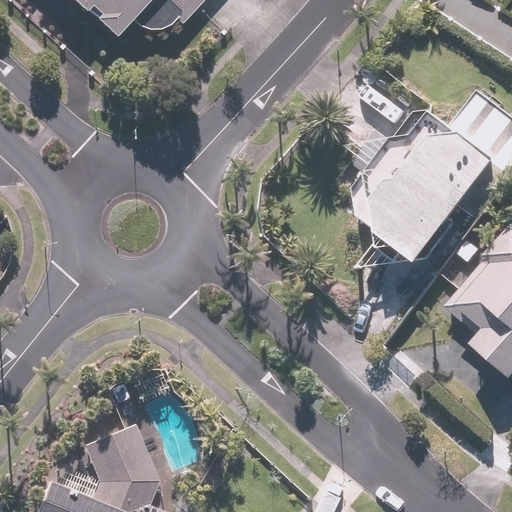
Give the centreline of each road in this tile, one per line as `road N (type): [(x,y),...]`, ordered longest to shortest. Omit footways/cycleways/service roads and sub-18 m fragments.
road 1 (residential): [(385,454),(321,429),(161,275)]
road 2 (residential): [(184,253),(355,401),(385,454)]
road 3 (residential): [(341,0),(175,182)]
road 4 (residential): [(94,270),(0,378)]
road 5 (residential): [(0,75),(99,174)]
